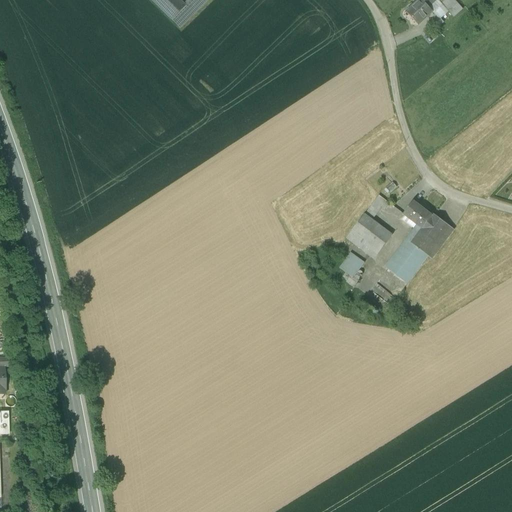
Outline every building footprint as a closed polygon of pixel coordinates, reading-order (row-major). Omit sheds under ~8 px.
[(185,6),(178,0),(150,0),(172,21),(186,7),(185,6)] [(191,0),(185,6),(186,7),(172,21),(180,29),(208,0),(191,0)] [(419,0),(420,1),(428,9),(429,9),(437,0),(419,0)] [(443,7),(437,0),(429,9),(432,13),(440,21),(449,12),(443,7)] [(457,4),(453,0),(451,0),(443,7),(449,12),(457,4)] [(428,9),(420,1),(416,4),(414,2),(412,5),(413,7),(406,13),(418,26),(432,13),(429,9),(428,9)] [(390,204),(379,196),(374,202),(382,209),(382,208),(385,211),(390,204)] [(374,202),(346,239),(362,251),(362,250),(366,253),(371,247),(378,237),(383,230),(372,221),(382,209),(374,202)] [(431,217),(413,203),(403,215),(417,226),(422,230),(432,217),(431,217)] [(432,217),(422,230),(411,244),(428,257),(432,260),(454,230),(433,214),(431,217),(432,217)] [(417,226),(385,268),(407,285),(428,257),(411,244),(422,230),(417,226)] [(392,236),(383,230),(378,237),(387,243),(392,236)] [(387,243),(378,237),(371,247),(379,253),(387,243)] [(379,253),(371,247),(366,253),(374,260),(379,253)] [(365,263),(351,253),(339,271),(349,278),(352,281),(365,263)] [(352,281),(349,278),(346,283),(354,289),(358,284),(352,281)] [(0,434),(8,434),(7,412),(0,412),(0,434)]
